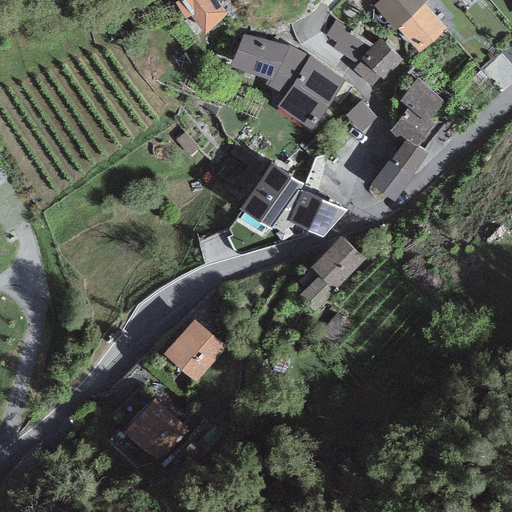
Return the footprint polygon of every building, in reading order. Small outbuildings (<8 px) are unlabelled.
[(175,0),(185,16),(191,12),(204,30),(228,14),(220,0),(175,0)] [(395,24),(422,0),(373,0),(373,1),(395,24)] [(423,0),(422,0),(395,24),(418,50),(446,25),(423,0)] [(337,17),(327,33),(336,41),(333,46),(357,63),(353,67),(371,83),(403,57),(381,35),(373,41),(337,17)] [(285,89),(309,54),(289,43),(244,32),(229,60),(270,73),(265,79),(285,89)] [(344,76),(309,54),(285,89),(277,101),(312,124),(344,76)] [(445,98),(417,75),(399,94),(409,106),(391,125),(401,139),(371,178),(389,196),(411,179),(427,151),(418,141),(433,119),(430,115),(445,98)] [(361,97),(346,109),(361,127),(376,115),(361,97)] [(303,176),(272,154),(238,201),(271,223),(273,220),(286,229),(295,217),(323,230),(347,206),(299,181),(303,176)] [(366,255),(340,231),(311,262),(318,272),(301,288),(313,309),(366,255)] [(195,314),(164,347),(196,377),(227,344),(195,314)] [(154,392),(123,427),(157,458),(189,423),(154,392)]
